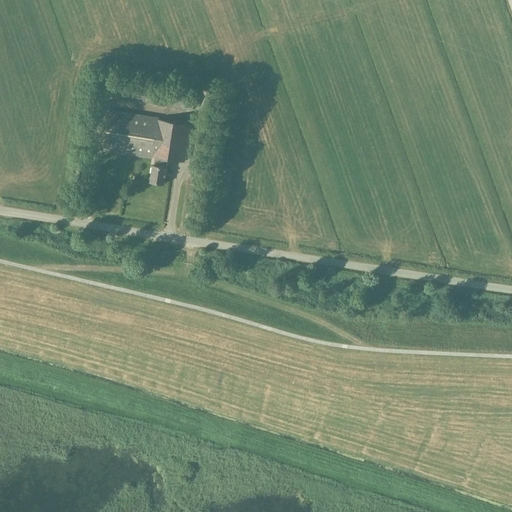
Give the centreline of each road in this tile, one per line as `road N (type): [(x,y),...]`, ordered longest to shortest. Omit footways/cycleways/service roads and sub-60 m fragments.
road 1 (unclassified): [(511,292),(0,212)]
road 2 (track): [(36,270),(186,273),(299,312),(368,350)]
